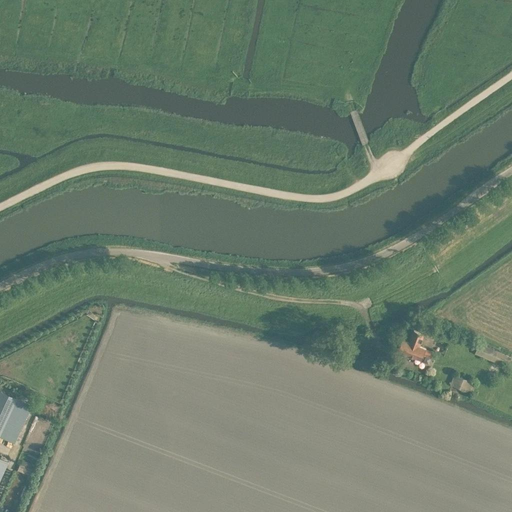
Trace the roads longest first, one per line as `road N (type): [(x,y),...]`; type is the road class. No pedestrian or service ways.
road 1 (track): [(0,207),(68,174),(112,164),(328,196),(378,172),(511,75)]
road 2 (unclassified): [(0,287),(87,251),(294,272),(356,262),(412,240),(511,170)]
